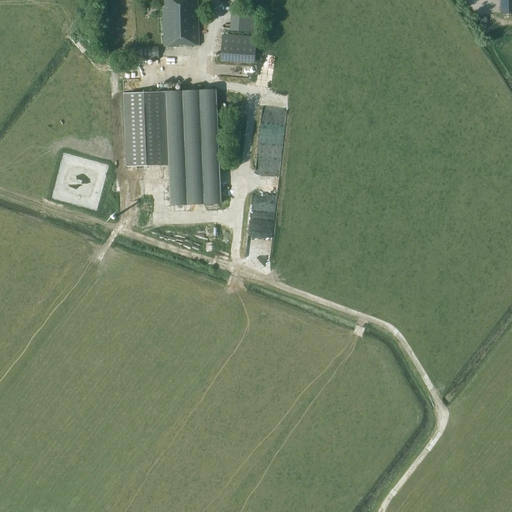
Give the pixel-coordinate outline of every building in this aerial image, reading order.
[(164,47),(198,45),(195,0),(164,0),(165,5),(162,5),(164,47)] [(511,0),(500,0),(501,13),(511,12),(511,0)] [(256,32),(257,14),(233,12),(231,30),(256,32)] [(253,62),(255,40),(221,34),(220,59),(253,62)] [(159,58),(159,47),(138,47),(138,59),(159,58)] [(122,93),(125,167),(168,165),(169,205),(219,203),(215,90),(122,93)]
